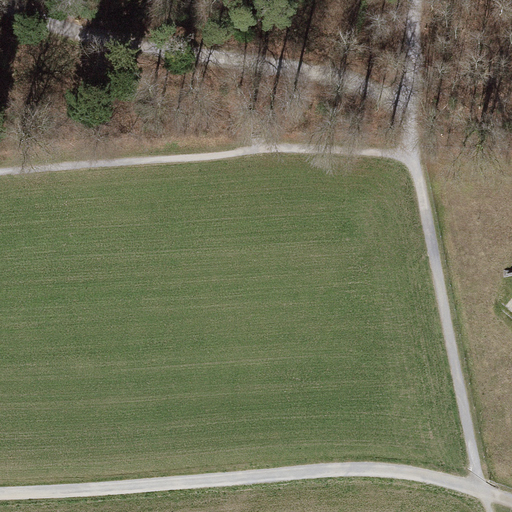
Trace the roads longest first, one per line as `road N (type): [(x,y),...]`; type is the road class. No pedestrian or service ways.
road 1 (track): [(511,499),(386,469),(0,494)]
road 2 (track): [(481,488),(417,157),(417,0)]
road 3 (track): [(0,0),(139,44),(413,84)]
road 4 (track): [(0,170),(263,147),(384,147),(417,157)]
